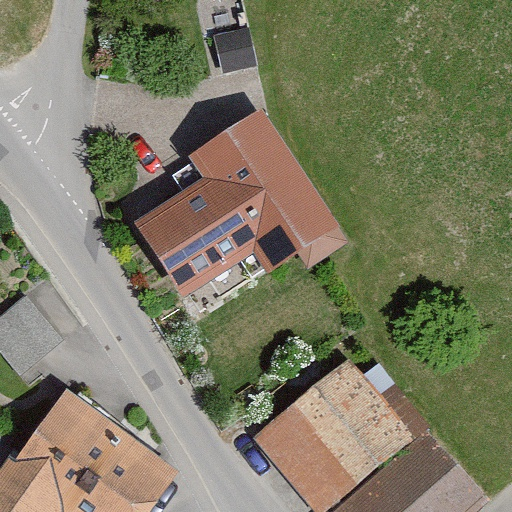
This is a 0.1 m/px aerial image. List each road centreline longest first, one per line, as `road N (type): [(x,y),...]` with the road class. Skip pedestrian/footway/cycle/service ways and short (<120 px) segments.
road 1 (unclassified): [(252,511),(189,427),(26,165)]
road 2 (residential): [(26,165),(55,81),(70,0)]
